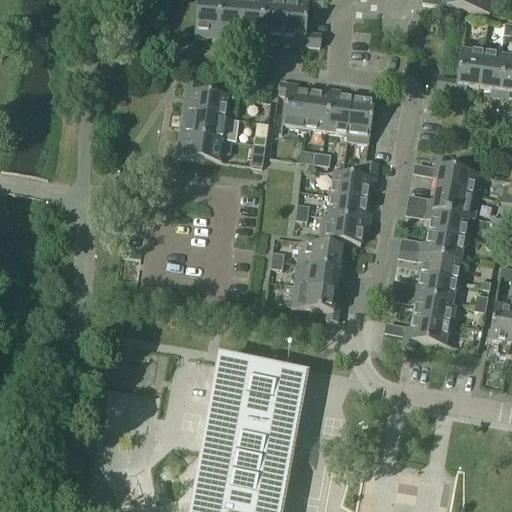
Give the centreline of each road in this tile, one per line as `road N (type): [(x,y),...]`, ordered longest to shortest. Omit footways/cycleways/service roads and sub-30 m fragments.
road 1 (residential): [(360,346),(411,106),(390,85),(338,75),(346,10),(382,0)]
road 2 (residential): [(511,416),(379,391),(360,346)]
